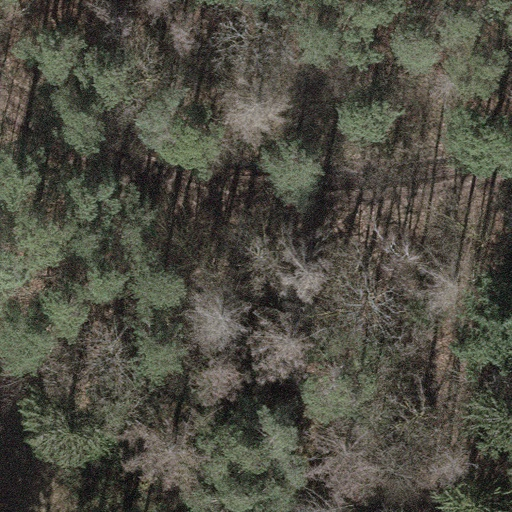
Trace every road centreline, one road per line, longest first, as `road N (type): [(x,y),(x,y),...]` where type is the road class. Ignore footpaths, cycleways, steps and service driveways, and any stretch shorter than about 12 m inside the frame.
road 1 (track): [(0,110),(125,160),(281,193),(511,160)]
road 2 (track): [(0,360),(50,511)]
